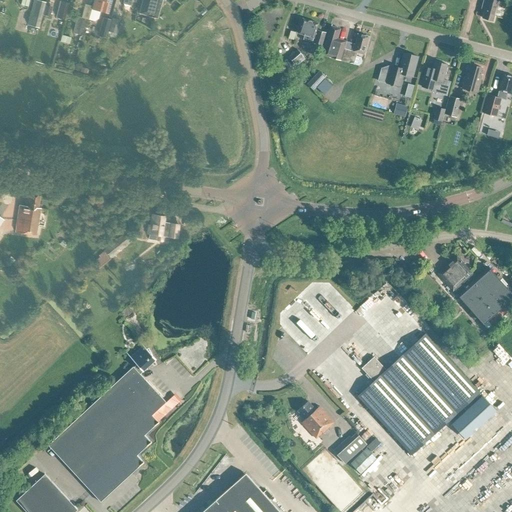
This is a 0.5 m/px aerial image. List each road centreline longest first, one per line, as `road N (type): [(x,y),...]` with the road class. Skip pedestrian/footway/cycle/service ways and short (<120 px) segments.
road 1 (unknown): [(399,511),(419,495),(421,479),(353,410),(346,372),(328,355),(270,387),(225,383)]
road 2 (tertiary): [(142,511),(212,425),(251,252)]
road 3 (unclassified): [(511,239),(460,231),(310,258),(251,252)]
road 4 (secondary): [(224,196),(0,159)]
road 5 (secondary): [(295,207),(422,210),(511,178)]
road 6 (unclassified): [(511,56),(305,0)]
